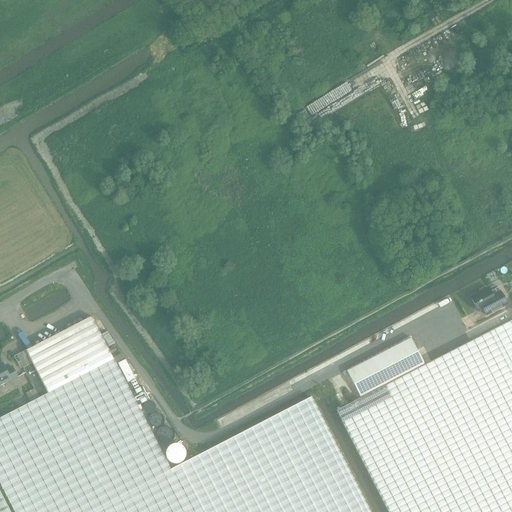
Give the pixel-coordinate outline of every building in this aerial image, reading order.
[(471,298),(478,312),(483,310),(486,316),(507,304),(498,288),(490,292),(488,289),(487,289),(485,287),(479,290),(480,293),(471,298)] [(425,365),(411,338),(346,372),(360,399),(336,411),(388,511),(511,511),(511,306),(511,307),(511,309),(511,320),(489,333),(425,365)] [(92,317),(27,351),(33,363),(23,369),(39,399),(0,419),(0,483),(14,511),(370,511),(311,398),(170,470),(114,360),(92,317)] [(25,351),(21,353),(28,366),(33,363),(32,361),(27,351),(26,350),(25,351)] [(125,360),(118,364),(128,383),(135,379),(125,360)] [(18,379),(12,367),(6,371),(3,364),(0,365),(0,385),(10,380),(12,382),(18,379)] [(331,380),(336,389),(350,382),(346,373),(331,380)] [(142,386),(132,391),(139,405),(149,401),(142,386)] [(0,511),(10,511),(0,491),(0,511)]
